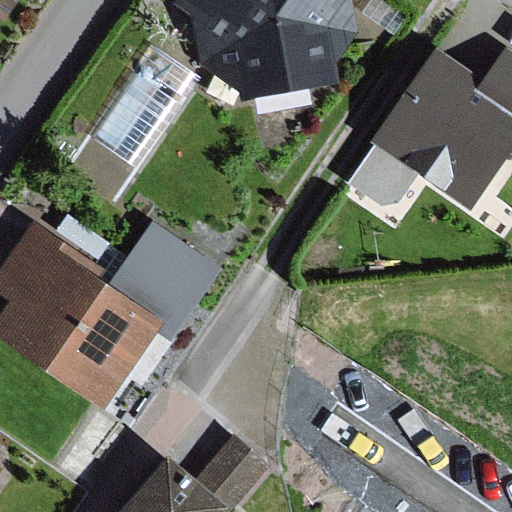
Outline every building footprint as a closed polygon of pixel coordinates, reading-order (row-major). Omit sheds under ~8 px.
[(351,0),(180,0),(177,5),(192,16),(199,66),(243,98),(339,82),(336,63),(357,33),(351,0)] [(511,45),(508,42),(488,72),(466,57),(443,41),(348,179),(394,210),(426,165),(476,200),(511,147),(511,45)] [(0,300),(3,303),(0,308),(0,345),(105,415),(158,336),(166,324),(108,286),(86,271),(92,262),(32,222),(0,270),(0,300)] [(152,222),(108,286),(166,324),(158,336),(171,344),(222,269),(152,222)] [(346,254),(321,239),(307,261),(332,277),(346,254)] [(166,456),(118,511),(225,511),(266,464),(233,437),(197,481),(166,456)]
